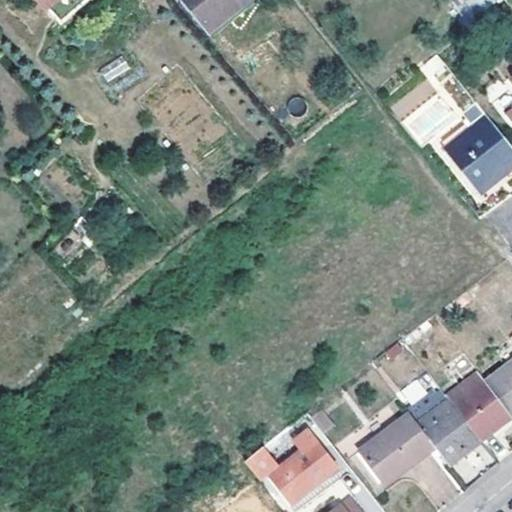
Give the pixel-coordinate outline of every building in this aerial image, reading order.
[(44,0),(42,2),(57,18),(76,0),(44,0)] [(248,0),(180,0),(211,39),(253,6),(248,0)] [(461,0),(477,18),(497,0),(461,0)] [(100,67),(112,91),(133,82),(121,57),(100,67)] [(483,112),(470,95),(457,108),(460,111),(460,116),(467,125),(483,112)] [(511,159),(511,146),(483,112),(467,125),(441,147),(476,189),(511,159)] [(511,366),(489,385),(511,415),(511,366)] [(448,397),(452,402),(483,443),(511,419),(511,415),(489,385),(479,372),(448,397)] [(452,402),(448,397),(437,383),(405,407),(413,416),(421,427),(452,402)] [(452,467),(483,443),(452,402),(421,427),(439,450),(452,467)] [(439,450),(421,427),(413,416),(363,454),(386,485),(413,464),(416,468),(439,450)] [(314,435),(340,469),(312,491),(317,496),(351,468),(321,430),(314,435)] [(340,469),(314,435),(305,442),(308,446),(269,479),(292,506),(312,491),(340,469)] [(278,436),(246,461),(259,477),(274,465),(274,463),(289,450),(278,436)] [(413,464),(386,485),(389,489),(416,468),(413,464)] [(260,511),(248,496),(227,511),(260,511)] [(363,511),(352,497),(333,511),(363,511)]
